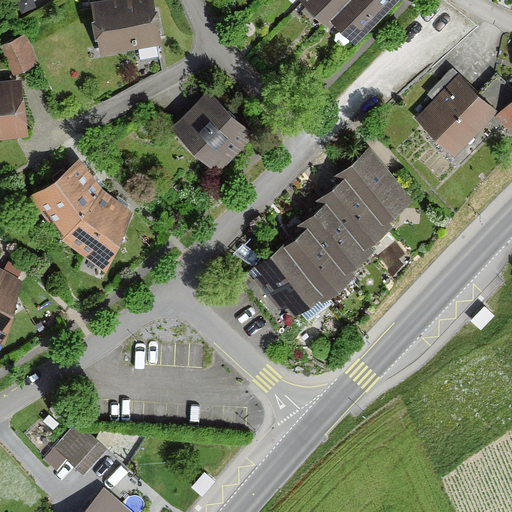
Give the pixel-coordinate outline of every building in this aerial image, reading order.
[(115,0),(87,6),(98,59),(161,46),(151,0),(115,0)] [(300,0),(302,1),(295,7),(318,29),(326,20),(354,47),(399,0),(300,0)] [(37,67),(21,40),(2,52),(17,78),(37,67)] [(498,98),(510,83),(494,70),(482,85),(498,98)] [(412,121),(450,158),(493,112),(454,76),(412,121)] [(0,145),(26,142),(18,83),(0,85),(0,145)] [(169,134),(219,177),(253,138),(203,95),(169,134)] [(511,97),(493,118),(511,136),(511,97)] [(386,228),(381,221),(406,202),(365,150),(329,178),(334,183),(310,202),(315,208),(291,226),(296,232),(280,245),(279,244),(248,268),(287,318),(315,296),(320,302),(352,277),(346,269),(369,251),(364,245),(386,228)] [(133,217),(101,190),(80,162),(28,199),(60,244),(104,275),(133,217)] [(21,284),(0,271),(0,344),(3,346),(21,284)] [(494,316),(485,307),(470,321),(480,331),(494,316)] [(69,457),(84,469),(106,444),(86,427),(82,432),(73,425),(46,457),(59,469),(69,457)] [(215,480),(204,472),(192,487),(202,495),(215,480)] [(85,511),(135,511),(105,488),(85,511)]
